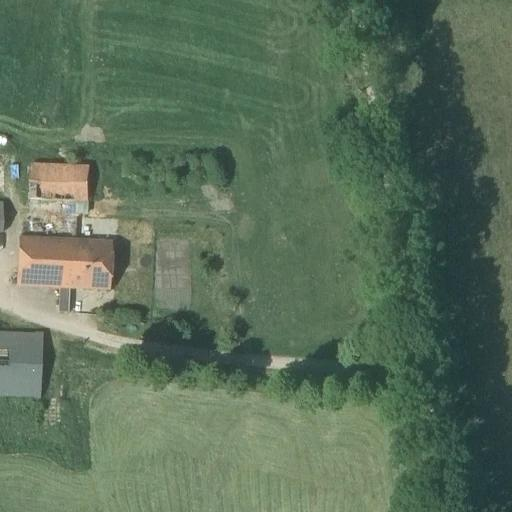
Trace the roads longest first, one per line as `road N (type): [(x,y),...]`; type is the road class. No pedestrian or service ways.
road 1 (track): [(0,310),(200,356),(429,376)]
road 2 (track): [(356,0),(429,376)]
road 3 (track): [(429,376),(454,511)]
